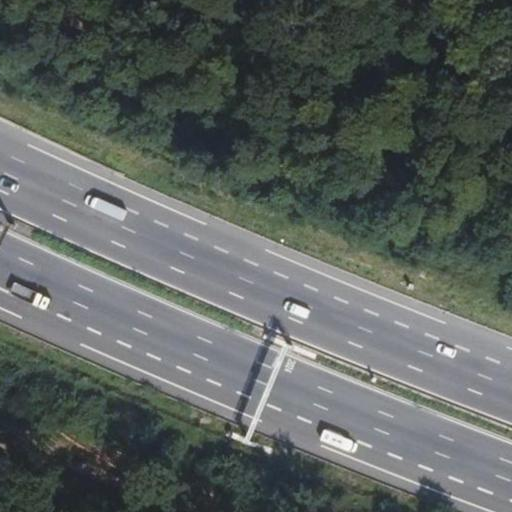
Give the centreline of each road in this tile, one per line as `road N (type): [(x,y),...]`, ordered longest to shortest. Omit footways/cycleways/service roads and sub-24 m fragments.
road 1 (motorway): [(511,386),(346,323),(0,170)]
road 2 (motorway): [(0,264),(314,402),(511,478)]
road 3 (track): [(174,511),(0,450)]
